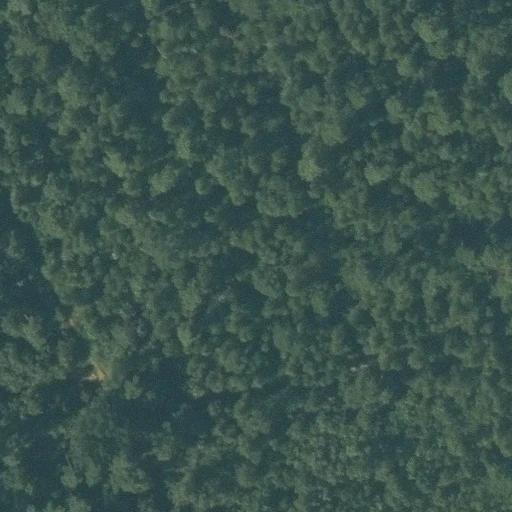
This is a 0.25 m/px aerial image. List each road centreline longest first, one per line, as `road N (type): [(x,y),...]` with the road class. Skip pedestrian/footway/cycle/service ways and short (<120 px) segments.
road 1 (track): [(0,387),(74,376),(123,396),(511,345)]
road 2 (track): [(0,178),(194,511)]
